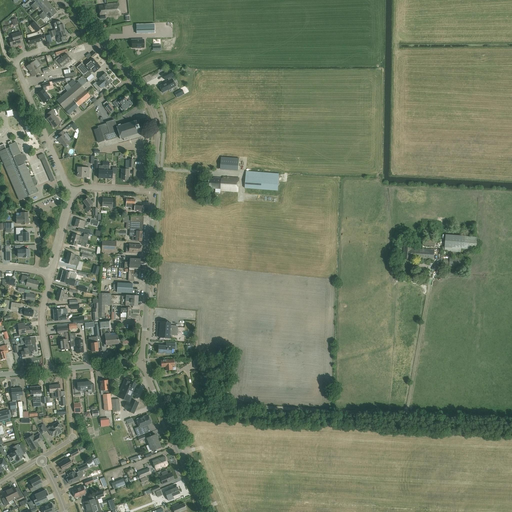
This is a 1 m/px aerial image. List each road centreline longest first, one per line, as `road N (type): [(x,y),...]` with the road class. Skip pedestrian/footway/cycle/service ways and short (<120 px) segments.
road 1 (track): [(158,403),(511,419)]
road 2 (residential): [(73,193),(16,65),(47,48)]
road 3 (tertiary): [(141,360),(153,190)]
road 4 (tertiary): [(203,511),(141,360)]
road 5 (track): [(404,414),(434,268)]
